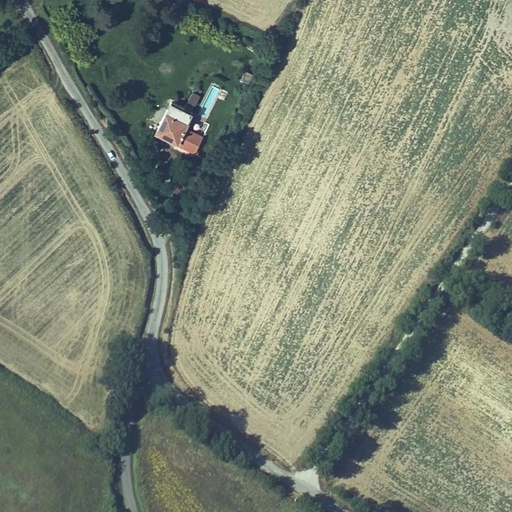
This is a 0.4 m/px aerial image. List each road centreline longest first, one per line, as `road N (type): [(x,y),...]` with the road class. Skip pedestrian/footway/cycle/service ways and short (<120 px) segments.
road 1 (tertiary): [(151,362),(162,276),(150,222),(21,0)]
road 2 (tertiary): [(337,511),(206,422),(162,384),(151,362)]
road 3 (unclassified): [(151,362),(131,400),(126,432),(124,478),(133,511)]
